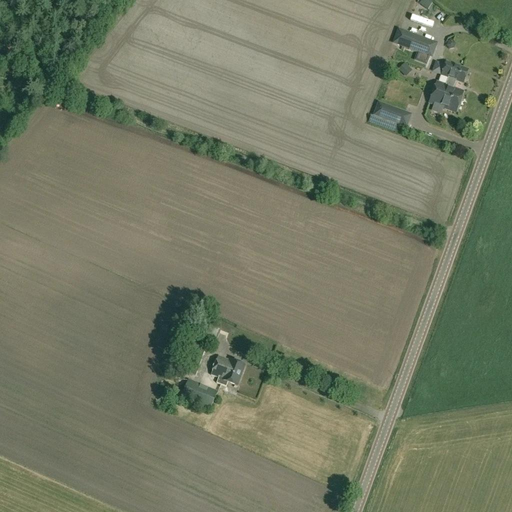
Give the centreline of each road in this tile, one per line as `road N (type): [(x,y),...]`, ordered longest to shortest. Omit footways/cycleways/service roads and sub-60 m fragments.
road 1 (track): [(0,78),(59,91),(456,237)]
road 2 (tertiary): [(356,511),(511,86)]
